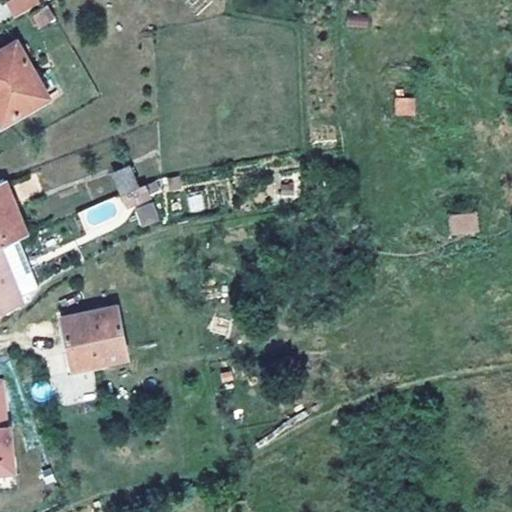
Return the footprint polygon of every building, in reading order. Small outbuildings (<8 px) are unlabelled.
[(54,15),(47,3),(31,12),(38,24),(54,15)] [(48,95),(17,39),(0,48),(0,117),(2,121),(48,95)] [(413,97),(397,96),(397,111),(412,112),(413,97)] [(138,185),(131,166),(115,173),(122,192),(138,185)] [(26,232),(4,178),(0,179),(0,242),(18,235),(26,232)] [(127,204),(160,191),(155,179),(138,185),(122,192),(127,204)] [(142,228),(160,220),(151,201),(133,209),(142,228)] [(89,222),(111,215),(107,202),(85,209),(89,222)] [(476,210),(449,213),(451,230),(477,228),(476,210)] [(18,235),(0,242),(0,248),(18,294),(38,286),(18,235)] [(18,294),(0,248),(0,307),(20,299),(18,294)] [(127,355),(116,305),(62,316),(69,352),(72,366),(74,373),(94,369),(93,362),(106,359),(127,355)] [(72,366),(69,352),(63,354),(67,374),(74,373),(72,366)] [(107,366),(106,359),(93,362),(94,369),(107,366)] [(5,401),(0,401),(0,493),(26,488),(17,445),(14,445),(5,401)]
